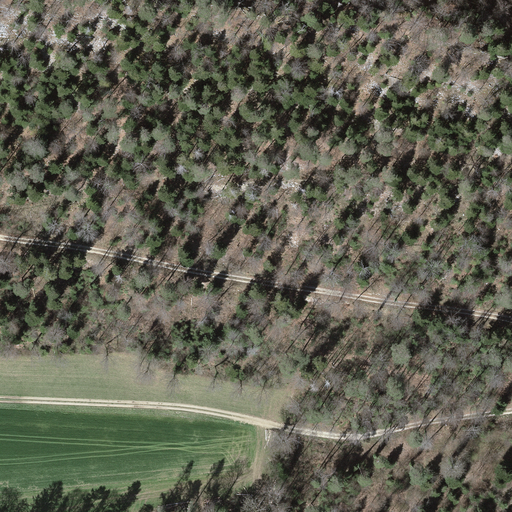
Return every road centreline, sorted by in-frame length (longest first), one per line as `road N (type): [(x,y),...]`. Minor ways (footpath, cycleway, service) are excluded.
road 1 (track): [(511,319),(0,237)]
road 2 (track): [(0,398),(177,405),(360,437),(511,409)]
road 3 (track): [(511,162),(393,154),(282,173),(127,185),(0,209)]
